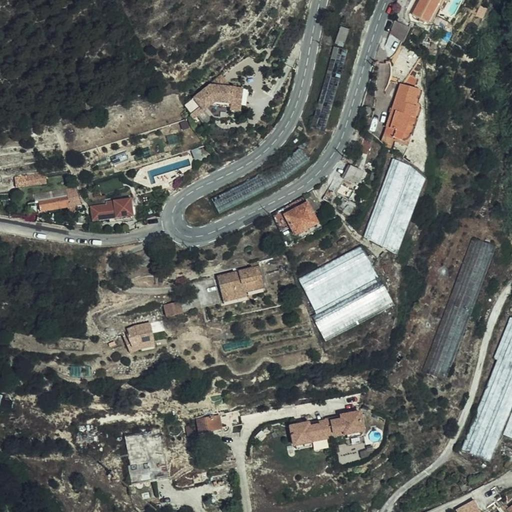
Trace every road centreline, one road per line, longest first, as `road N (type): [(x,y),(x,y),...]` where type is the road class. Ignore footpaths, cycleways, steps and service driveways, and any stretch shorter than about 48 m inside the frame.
road 1 (tertiary): [(173,226),(202,236),(321,169),(338,145),(386,0)]
road 2 (tertiary): [(321,0),(283,133),(264,154),(181,198),(173,226)]
road 3 (residential): [(173,226),(114,240),(0,223)]
